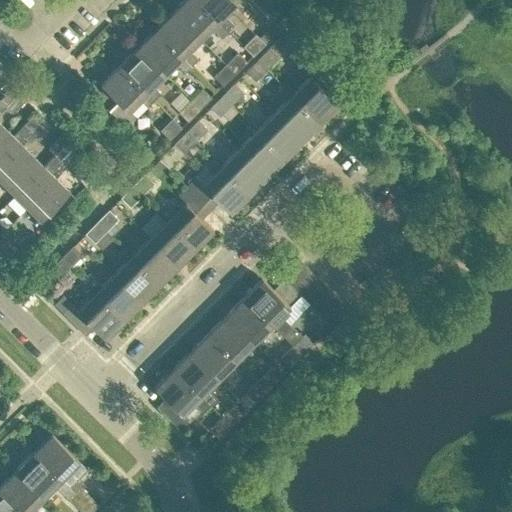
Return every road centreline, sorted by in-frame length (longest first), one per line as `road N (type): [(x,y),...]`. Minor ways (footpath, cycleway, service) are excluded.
road 1 (residential): [(94,395),(275,217)]
road 2 (residential): [(275,217),(324,170),(380,225),(336,269)]
road 3 (unclassified): [(94,395),(157,461),(177,511)]
road 4 (unclassified): [(0,301),(94,395)]
